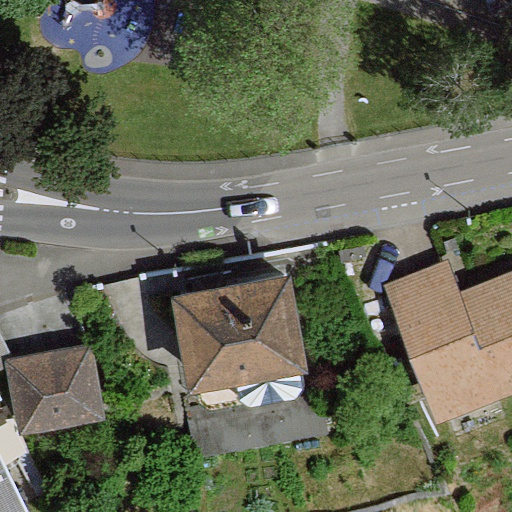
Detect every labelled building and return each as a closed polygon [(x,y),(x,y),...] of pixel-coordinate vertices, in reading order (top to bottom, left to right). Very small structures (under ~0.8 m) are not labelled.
[(178,285),(193,362),(298,342),(283,265),(178,285)] [(422,274),(397,284),(440,395),(511,366),(511,267),(455,290),(446,265),(422,274)] [(0,331),(0,362),(12,357),(0,331)] [(45,350),(12,357),(24,418),(98,404),(86,343),(45,350)] [(228,394),(161,405),(170,451),(238,437),(303,423),(294,380),(228,394)] [(25,511),(0,460),(0,511),(25,511)]
